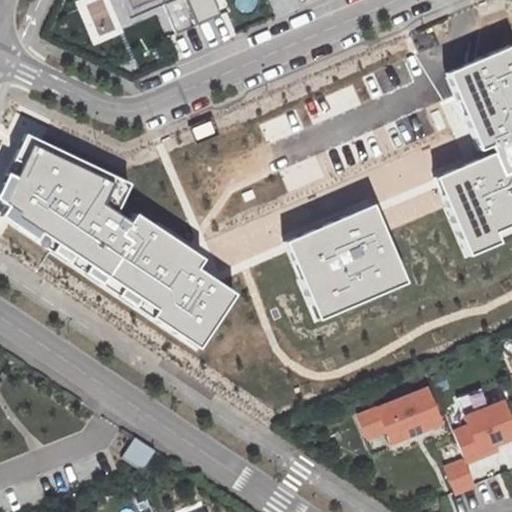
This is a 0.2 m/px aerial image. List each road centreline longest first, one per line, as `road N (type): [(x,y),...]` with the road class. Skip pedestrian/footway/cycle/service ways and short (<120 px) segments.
road 1 (residential): [(0,57),(130,111),(390,0)]
road 2 (unclassified): [(0,315),(296,511)]
